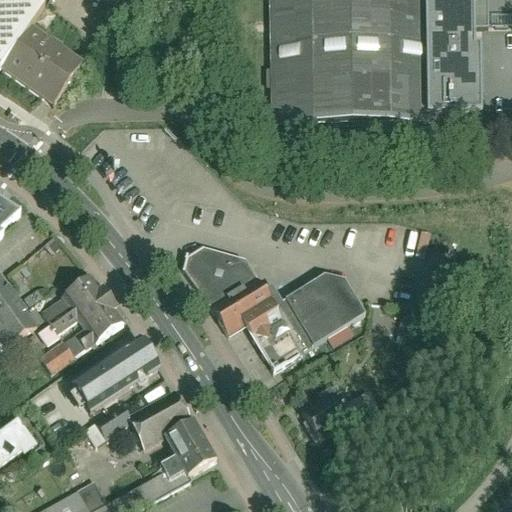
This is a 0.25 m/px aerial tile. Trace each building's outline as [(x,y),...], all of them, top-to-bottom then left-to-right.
[(0,0),(0,79),(49,112),(84,61),(32,26),(43,11),(26,0),(0,0)] [(265,0),(267,126),(430,124),(430,109),(483,108),(482,38),(475,38),(474,0),(265,0)] [(0,242),(2,241),(0,239),(0,235),(21,219),(0,204),(0,242)] [(202,254),(180,268),(228,344),(246,333),(275,315),(244,266),(202,254)] [(421,301),(430,303),(432,297),(443,299),(446,280),(426,276),(421,301)] [(81,359),(124,329),(91,282),(40,317),(56,340),(77,326),(84,336),(71,344),(81,359)] [(275,315),(246,333),(273,376),(363,319),(341,285),(325,283),(275,315)] [(0,341),(7,353),(32,336),(0,287),(0,341)] [(130,400),(159,382),(136,343),(107,361),(130,400)] [(355,429),(337,393),(298,412),(316,448),(355,429)] [(191,427),(174,397),(126,425),(144,455),(163,444),(191,427)] [(17,426),(0,437),(0,476),(36,451),(17,426)] [(179,471),(185,483),(214,467),(191,427),(163,444),(179,471)] [(96,487),(48,511),(148,511),(189,490),(185,483),(179,471),(108,509),(96,487)]
